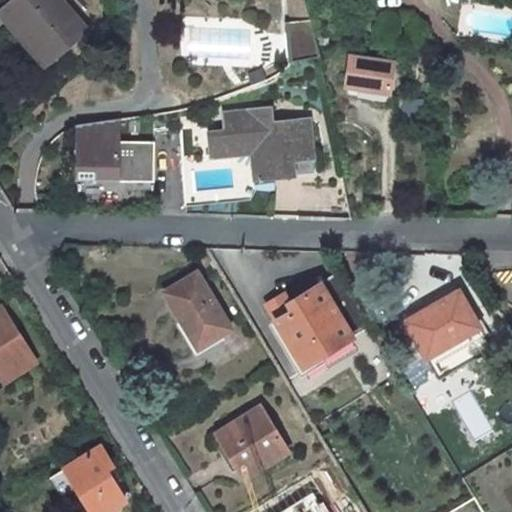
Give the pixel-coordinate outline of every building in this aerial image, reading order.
[(63,0),(6,0),(0,6),(0,14),(14,31),(24,22),(42,42),(55,56),(88,26),(63,0)] [(317,55),(309,16),(282,20),(288,58),(317,55)] [(14,31),(32,52),(42,42),(24,22),(14,31)] [(394,60),(350,54),(345,85),(389,92),(394,60)] [(253,152),(265,165),(265,177),(296,175),(295,160),(315,159),(312,118),(271,121),(270,107),(222,110),(223,127),(206,129),(208,154),(253,152)] [(85,120),(73,124),(72,176),(112,177),(111,179),(149,181),(150,141),(115,140),(116,116),(107,117),(99,117),(85,120)] [(253,152),(254,178),(265,177),(265,165),(253,152)] [(271,320),(299,366),(365,324),(333,272),(282,303),(287,310),(271,320)] [(227,331),(193,276),(164,294),(198,349),(227,331)] [(474,332),(455,296),(403,325),(423,360),(474,332)] [(0,375),(1,375),(16,365),(24,377),(43,365),(7,309),(0,313),(0,375)] [(474,332),(423,360),(435,383),(486,353),(474,332)] [(16,365),(1,375),(9,386),(24,377),(16,365)] [(287,455),(260,408),(214,433),(241,481),(287,455)] [(99,448),(64,470),(90,511),(108,511),(124,503),(106,472),(112,468),(99,448)] [(337,511),(328,495),(297,511),(337,511)]
